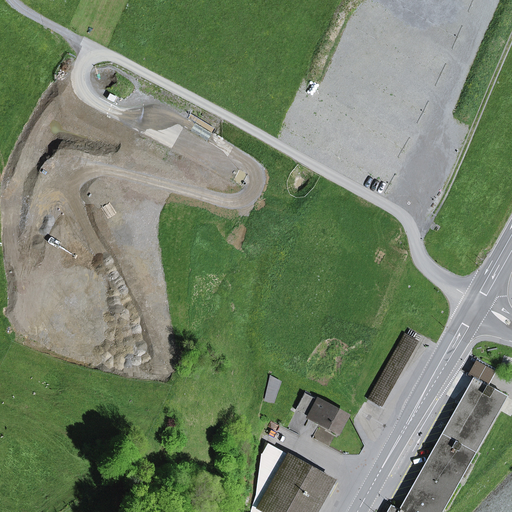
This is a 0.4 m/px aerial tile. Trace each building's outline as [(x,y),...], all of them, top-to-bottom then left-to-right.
[(382,407),(419,341),(405,334),(368,400),(382,407)] [(271,378),(266,400),(273,402),(280,383),(271,378)] [(472,465),(469,463),(506,397),(473,378),(410,491),(440,511),(441,511),(461,477),(464,479),(472,465)] [(346,416),(305,393),(297,406),(311,413),(309,417),(337,432),(346,416)] [(309,417),(311,413),(297,406),(296,409),(309,417)] [(289,456),(289,457),(265,443),(261,454),(256,496),(253,505),(264,511),(314,511),(325,492),(330,483),(332,480),(289,456)] [(325,492),(330,494),(335,486),(330,483),(325,492)] [(440,511),(410,491),(399,510),(391,506),(387,511),(440,511)]
